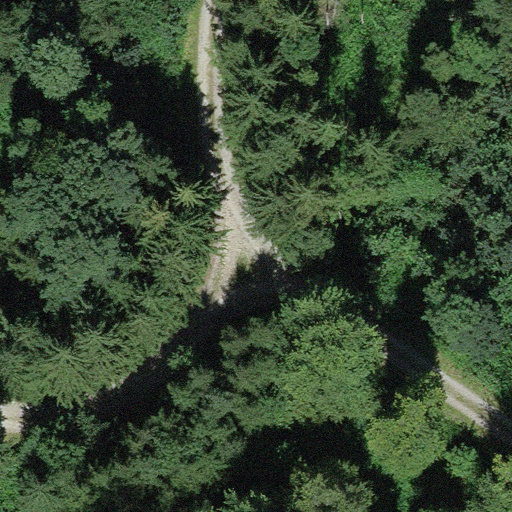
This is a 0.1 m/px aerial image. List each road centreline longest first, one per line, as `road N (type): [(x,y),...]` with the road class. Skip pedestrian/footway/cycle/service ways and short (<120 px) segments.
road 1 (track): [(211,0),(201,40),(239,299),(166,403),(29,449),(0,434)]
road 2 (track): [(511,450),(327,322),(239,299)]
